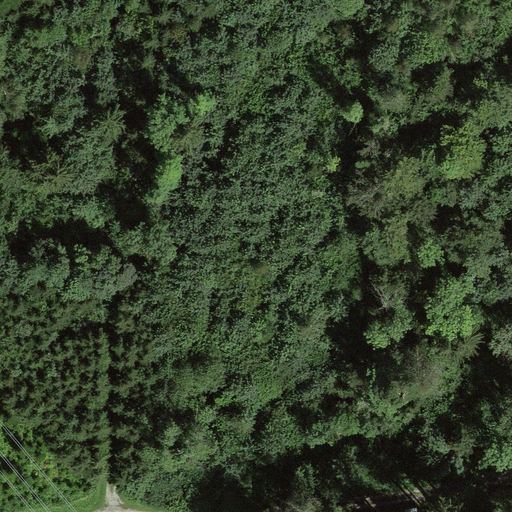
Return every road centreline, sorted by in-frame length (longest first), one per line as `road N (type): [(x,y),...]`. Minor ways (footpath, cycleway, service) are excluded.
road 1 (track): [(119,0),(107,511)]
road 2 (track): [(292,511),(400,499),(511,471)]
